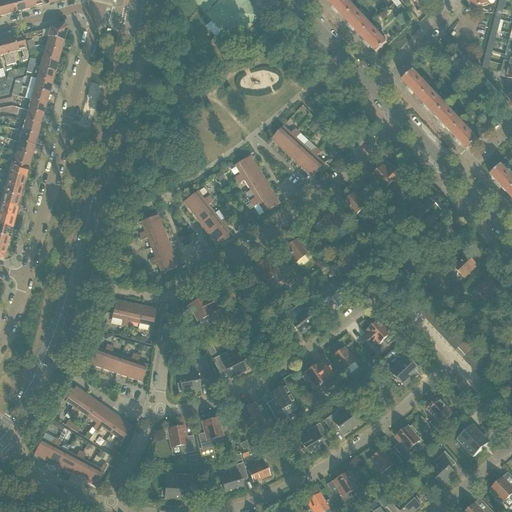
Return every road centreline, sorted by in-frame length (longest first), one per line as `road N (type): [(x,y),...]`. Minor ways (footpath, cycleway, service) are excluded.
road 1 (secondary): [(0,431),(62,314),(139,24)]
road 2 (residential): [(158,410),(175,292),(296,212),(400,117)]
road 3 (residential): [(99,11),(23,277)]
road 4 (residential): [(218,511),(265,498),(351,449),(444,369)]
road 5 (residential): [(158,410),(221,400),(251,385),(376,297)]
road 6 (residential): [(376,297),(478,199)]
road 7 (tertiary): [(374,89),(290,0)]
